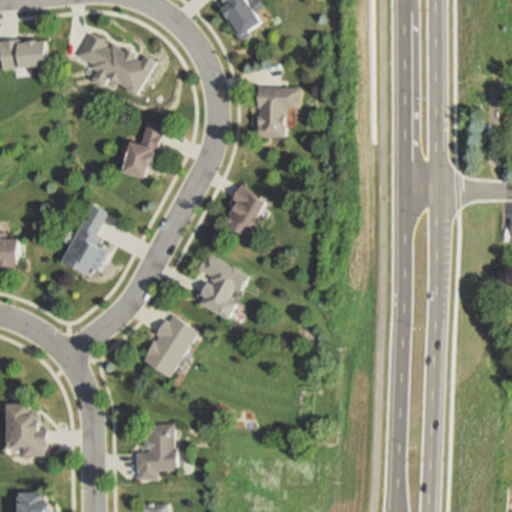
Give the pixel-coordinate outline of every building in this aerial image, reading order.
[(225,0),(248,0),(264,22),(251,30),(253,33),(244,40),(224,11),(230,7),(225,0)] [(159,62),(141,93),(110,77),(105,87),(94,81),(101,69),(95,66),(96,63),(81,55),(93,33),(111,43),(109,45),(113,47),(115,44),(128,52),(130,48),(139,53),(138,55),(145,59),(147,55),(159,62)] [(0,40),(24,38),(25,43),(47,40),(49,64),(5,69),(4,59),(0,59),(0,40)] [(260,86),(302,86),(303,107),(288,107),(288,136),(260,136),(260,86)] [(165,124),(163,134),(164,134),(157,166),(152,165),(149,176),(126,172),(133,142),(143,144),(148,121),(165,124)] [(241,184),(270,201),(255,228),(252,226),(246,236),(227,225),(232,216),(229,214),(236,202),(233,200),(241,184)] [(94,205),(109,213),(98,233),(104,237),(103,240),(107,242),(105,246),(110,249),(99,270),(95,268),(91,275),(64,260),(94,205)] [(19,268),(0,267),(0,230),(8,231),(7,238),(20,238),(19,268)] [(210,252),(250,275),(242,289),(237,286),(230,298),(239,302),(230,318),(201,302),(204,296),(201,294),(212,275),(200,269),(210,252)] [(174,315),(199,330),(171,375),(145,358),(159,335),(157,334),(166,319),(170,322),(174,315)] [(46,454),(27,455),(27,449),(21,449),(21,445),(11,445),(9,403),(31,402),(31,411),(40,411),(40,428),(49,428),(50,445),(46,445),(46,454)] [(148,423),(176,423),(176,446),(180,446),(180,469),(160,469),(160,478),(141,478),(140,452),(152,452),(152,448),(147,448),(147,439),(150,439),(150,435),(148,435),(148,423)] [(22,511),(21,492),(47,490),(48,503),(50,503),(50,511),(22,511)] [(145,511),(145,505),(170,503),(170,511),(145,511)]
